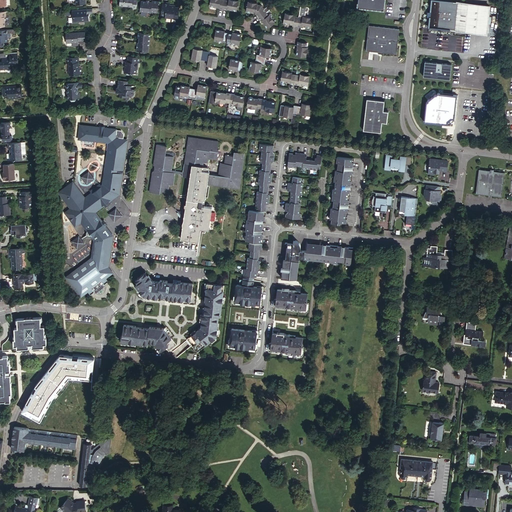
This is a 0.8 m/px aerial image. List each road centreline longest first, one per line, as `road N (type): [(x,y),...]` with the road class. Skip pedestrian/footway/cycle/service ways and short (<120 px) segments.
road 1 (unclassified): [(105,342),(106,352),(254,361),(276,226)]
road 2 (unclassified): [(355,235),(363,159),(354,149),(330,146),(282,147),(276,226)]
road 3 (unclassified): [(102,314),(121,296),(149,120)]
road 4 (unclassified): [(105,342),(66,341),(24,394),(10,421),(0,479)]
road 5 (residential): [(410,245),(403,344),(456,374)]
road 6 (residential): [(265,86),(283,52),(279,38),(192,15)]
